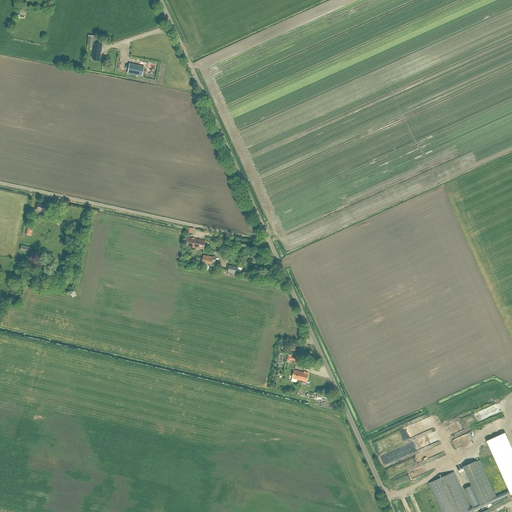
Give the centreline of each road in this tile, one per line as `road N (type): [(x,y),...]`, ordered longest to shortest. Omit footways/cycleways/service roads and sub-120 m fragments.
road 1 (unclassified): [(394,511),(160,0)]
road 2 (track): [(0,183),(269,241)]
